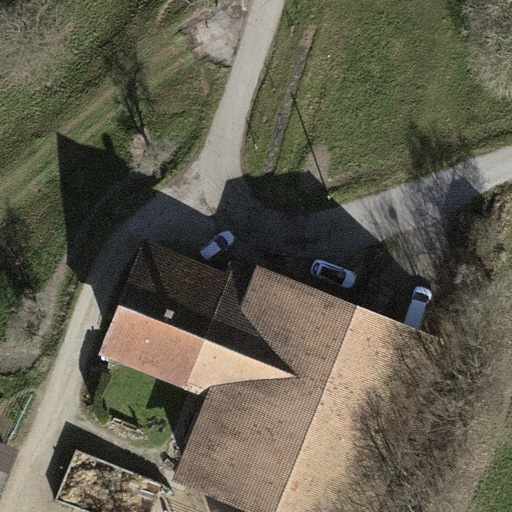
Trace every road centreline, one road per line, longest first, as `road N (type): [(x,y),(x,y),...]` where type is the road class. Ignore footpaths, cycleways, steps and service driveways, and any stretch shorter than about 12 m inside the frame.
road 1 (residential): [(511,162),(313,228),(188,196),(151,215),(113,262),(15,511)]
road 2 (track): [(210,198),(263,0)]
